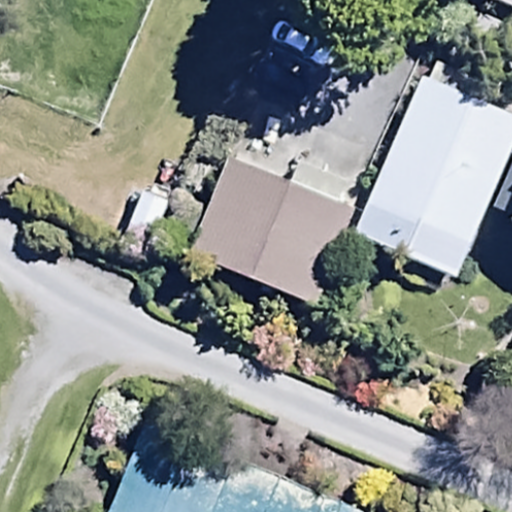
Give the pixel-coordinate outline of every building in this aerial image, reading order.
[(511,0),(482,0),(511,14),(511,0)] [(511,140),(511,102),(424,64),(349,238),(450,282),(511,140)] [(225,155),(184,253),(310,306),(351,209),(333,201),(353,154),(279,123),(259,169),(225,155)] [(511,154),(487,208),(511,219),(511,154)] [(357,511),(146,423),(108,511),(357,511)]
